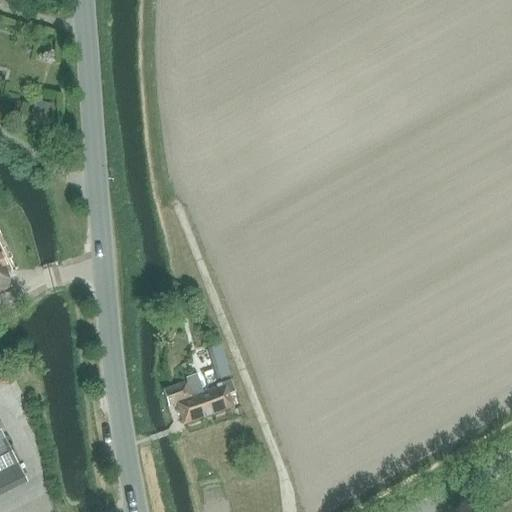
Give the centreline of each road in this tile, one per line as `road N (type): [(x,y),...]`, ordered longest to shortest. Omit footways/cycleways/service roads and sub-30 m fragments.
road 1 (tertiary): [(134,511),(100,190)]
road 2 (tertiary): [(100,190),(89,0)]
